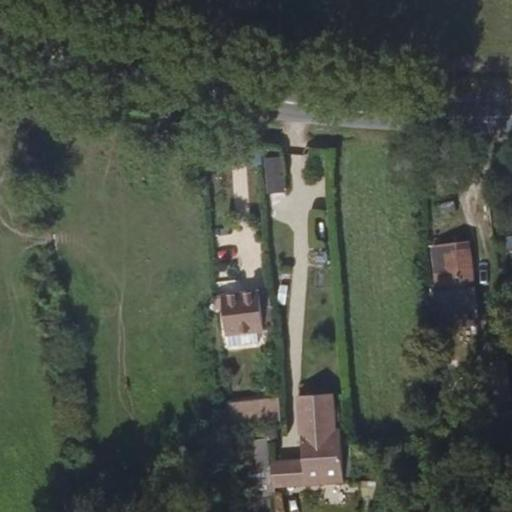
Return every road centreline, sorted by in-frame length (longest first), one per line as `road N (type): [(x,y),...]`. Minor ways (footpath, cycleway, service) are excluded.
road 1 (tertiary): [(119,62),(298,104),(511,117)]
road 2 (tertiary): [(119,62),(0,23)]
road 3 (tertiary): [(0,36),(119,62)]
